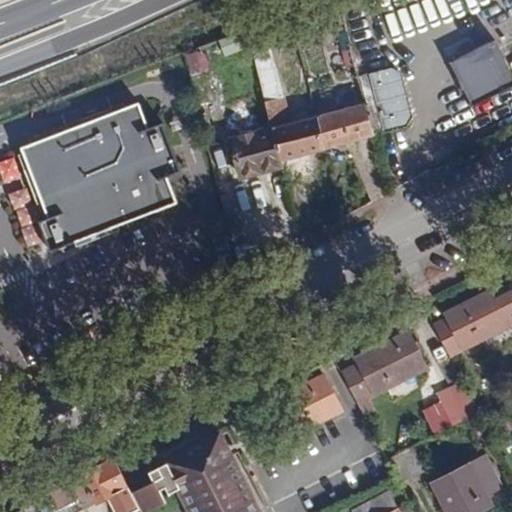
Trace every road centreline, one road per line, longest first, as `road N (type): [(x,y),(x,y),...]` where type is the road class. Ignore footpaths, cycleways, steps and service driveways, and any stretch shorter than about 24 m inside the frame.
road 1 (tertiary): [(0,441),(511,187)]
road 2 (primary): [(0,69),(166,0)]
